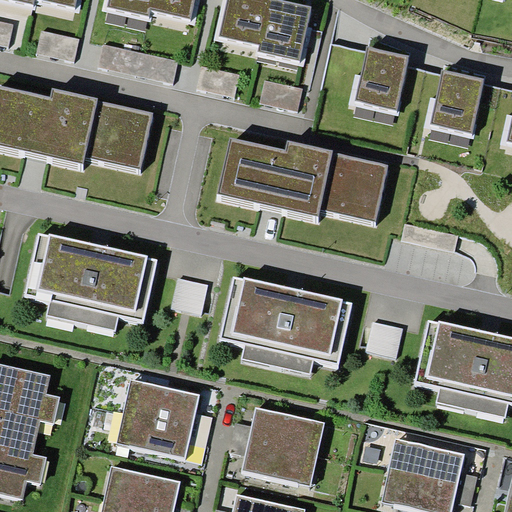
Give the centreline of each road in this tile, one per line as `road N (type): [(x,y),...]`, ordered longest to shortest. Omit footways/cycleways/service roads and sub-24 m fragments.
road 1 (residential): [(511,309),(170,233)]
road 2 (residential): [(197,106),(0,63)]
road 3 (residential): [(170,233),(0,198)]
road 4 (residential): [(170,233),(197,106)]
